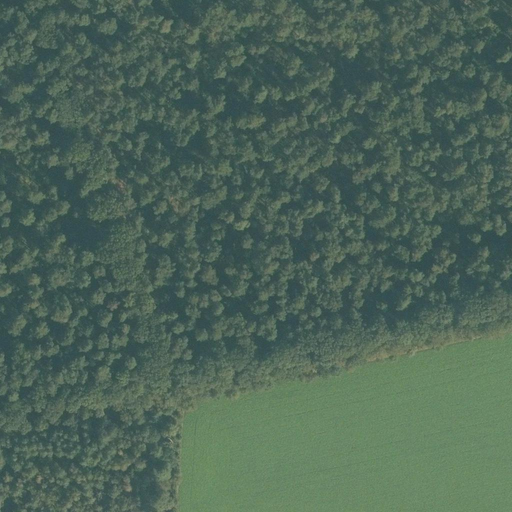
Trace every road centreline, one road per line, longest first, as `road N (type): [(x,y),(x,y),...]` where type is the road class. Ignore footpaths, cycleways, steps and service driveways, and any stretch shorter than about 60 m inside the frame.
road 1 (track): [(0,437),(511,324)]
road 2 (track): [(157,363),(37,0)]
road 3 (track): [(511,285),(157,363)]
road 4 (track): [(200,0),(195,355)]
road 5 (track): [(374,314),(379,0)]
road 6 (track): [(157,363),(0,398)]
